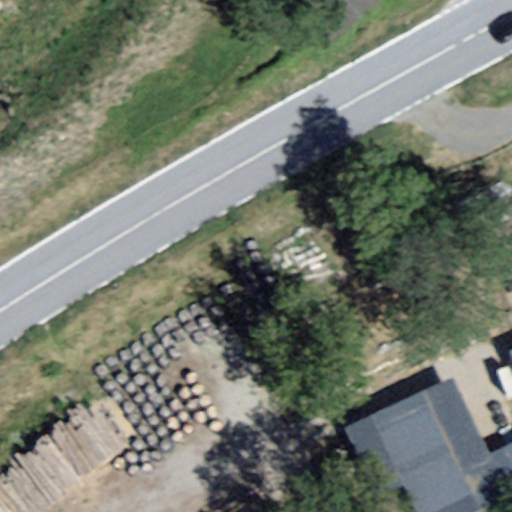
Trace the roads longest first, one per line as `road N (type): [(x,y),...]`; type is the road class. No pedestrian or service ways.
road 1 (primary): [(0,309),(511,12)]
road 2 (track): [(511,365),(172,511)]
road 3 (track): [(394,79),(438,118),(471,126),(511,112)]
